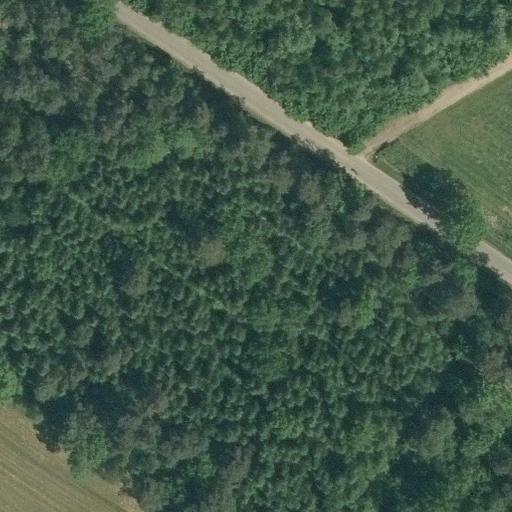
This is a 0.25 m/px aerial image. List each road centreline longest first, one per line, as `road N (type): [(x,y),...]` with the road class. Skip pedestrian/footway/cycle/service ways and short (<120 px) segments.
road 1 (unclassified): [(511,274),(111,0)]
road 2 (track): [(511,57),(346,161)]
